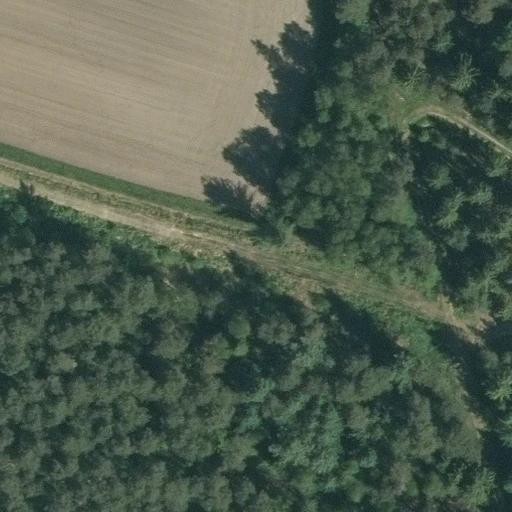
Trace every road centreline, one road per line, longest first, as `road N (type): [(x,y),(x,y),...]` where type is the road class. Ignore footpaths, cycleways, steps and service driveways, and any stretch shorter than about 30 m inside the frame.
road 1 (track): [(511,155),(441,110),(405,118),(400,136),(444,302)]
road 2 (track): [(444,302),(501,511)]
